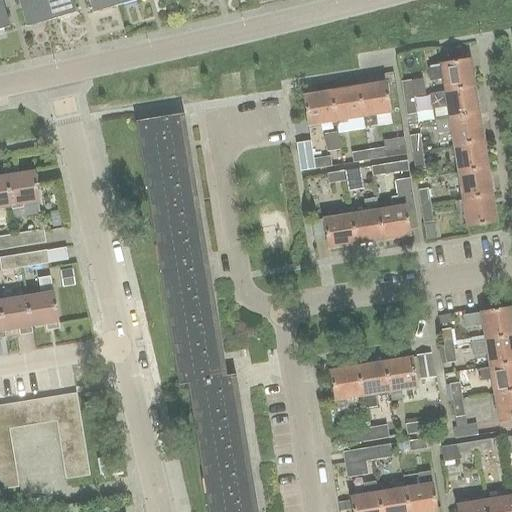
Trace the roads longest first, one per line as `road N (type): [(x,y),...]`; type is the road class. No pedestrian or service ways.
road 1 (tertiary): [(53,76),(353,0)]
road 2 (unclassified): [(121,350),(53,76)]
road 3 (residential): [(280,115),(223,125),(249,298),(281,313)]
road 4 (residential): [(281,313),(511,272)]
road 5 (residential): [(312,511),(281,313)]
road 6 (unclassified): [(161,511),(121,350)]
road 7 (residential): [(0,368),(121,350)]
